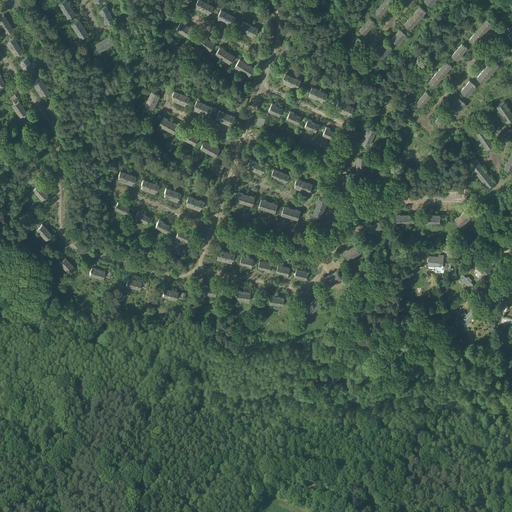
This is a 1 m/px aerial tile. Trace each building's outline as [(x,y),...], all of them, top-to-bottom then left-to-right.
[(66,0),(62,0),(58,3),(62,10),(69,6),(67,4),(68,3),(66,0)] [(206,2),(201,0),(197,0),(196,3),(197,4),(196,7),(202,10),(206,2)] [(329,16),(310,0),(308,0),(305,3),(325,20),(329,16)] [(496,9),(484,0),(476,0),(493,13),(496,9)] [(383,1),(379,6),(384,10),(388,5),(383,1)] [(213,6),(206,2),(202,10),(208,13),(210,10),(211,11),(213,6)] [(105,5),(101,7),(101,8),(98,10),(101,16),(109,13),(105,5)] [(71,9),(69,6),(62,10),(67,17),(74,13),(72,9),(71,9)] [(384,10),(379,6),(374,11),(379,15),(384,10)] [(426,11),(420,6),(416,10),(422,15),(426,11)] [(228,14),(221,10),(218,14),(219,15),(218,18),(224,21),(228,14)] [(291,10),(284,12),(285,21),(293,20),(291,10)] [(422,15),(416,10),(412,15),(418,20),(422,15)] [(172,16),(166,12),(162,19),(168,22),(172,16)] [(109,13),(101,16),(104,23),(108,21),(108,23),(113,20),(109,13)] [(236,18),(228,14),(224,21),(231,25),(232,22),(233,22),(236,18)] [(418,20),(412,15),(408,19),(414,24),(418,20)] [(78,18),(71,23),(75,30),(82,26),(80,23),(81,23),(78,18)] [(369,18),(364,24),(369,28),(374,22),(369,18)] [(414,24),(408,19),(404,24),(410,29),(414,24)] [(492,23),(487,19),(482,24),(488,28),(492,23)] [(8,21),(0,26),(4,32),(7,30),(8,31),(12,28),(8,21)] [(185,24),(181,21),(176,29),(183,33),(187,27),(184,25),(185,24)] [(251,25),(243,21),(241,26),(242,26),(240,30),(247,33),(251,25)] [(369,28),(364,24),(359,30),(364,34),(369,28)] [(488,28),(482,24),(478,29),(483,33),(488,28)] [(258,29),(251,25),(247,33),(253,36),(255,33),(256,34),(258,29)] [(84,29),(82,26),(75,30),(80,38),(87,33),(84,29)] [(190,29),(187,27),(183,33),(190,38),(195,30),(191,28),(190,29)] [(406,34),(400,29),(396,34),(402,39),(406,34)] [(483,33),(478,29),(474,34),(479,39),(483,33)] [(200,34),(196,41),(203,46),(207,40),(204,38),(205,37),(200,34)] [(402,39),(396,34),(392,39),(398,44),(402,39)] [(479,39),(474,34),(469,39),(475,44),(479,39)] [(110,35),(105,37),(106,38),(103,40),(106,46),(114,42),(110,35)] [(13,36),(8,39),(9,41),(6,42),(10,48),(17,43),(13,36)] [(356,36),(351,42),(356,46),(361,40),(356,36)] [(99,40),(95,43),(99,50),(106,46),(103,40),(100,42),(99,40)] [(210,41),(207,40),(203,46),(210,50),(215,43),(210,40),(210,41)] [(356,46),(351,42),(346,48),(351,53),(356,46)] [(510,48),(504,42),(499,47),(506,52),(510,48)] [(22,51),(17,43),(10,48),(14,54),(17,53),(18,54),(22,51)] [(291,45),(284,43),(281,54),(287,56),(291,45)] [(391,48),(385,43),(381,47),(387,53),(391,48)] [(462,44),(457,50),(462,54),(467,48),(462,44)] [(225,49),(220,46),(215,53),(223,58),(227,52),(224,50),(225,49)] [(387,53),(381,47),(377,52),(383,57),(387,53)] [(506,52),(499,47),(495,52),(501,57),(506,52)] [(457,50),(452,56),(456,60),(462,54),(457,50)] [(230,54),(227,52),(223,58),(230,63),(235,55),(230,53),(230,54)] [(383,57),(377,52),(373,57),(379,62),(383,57)] [(26,56),(21,59),(22,60),(19,62),(23,68),(31,64),(26,56)] [(379,62),(373,57),(370,61),(375,66),(379,62)] [(367,77),(344,58),(341,62),(363,81),(367,77)] [(239,59),(235,66),(242,71),(246,65),(244,63),(244,62),(239,59)] [(498,64),(492,59),(488,63),(494,69),(498,64)] [(451,66),(446,61),(442,66),(447,71),(451,66)] [(494,69),(488,63),(485,68),(491,73),(494,69)] [(31,64),(23,68),(27,75),(30,73),(31,74),(35,71),(31,64)] [(250,65),(249,67),(246,65),(242,71),(249,75),(254,68),(250,65)] [(447,71),(442,66),(437,72),(442,76),(447,71)] [(491,73),(485,68),(481,73),(487,78),(491,73)] [(442,76),(437,72),(433,77),(438,81),(442,76)] [(293,77),(285,73),(283,78),(284,79),(283,82),(289,85),(293,77)] [(487,78),(481,73),(477,77),(483,82),(487,78)] [(39,77),(35,80),(35,81),(32,82),(36,89),(44,84),(39,77)] [(301,81),(293,77),(289,85),(296,88),(297,85),(298,85),(301,81)] [(433,77),(428,82),(433,86),(438,81),(433,77)] [(476,86),(469,81),(465,86),(471,91),(476,86)] [(44,84),(36,89),(40,95),(43,93),(44,94),(48,91),(44,84)] [(252,87),(245,84),(242,93),(249,95),(252,87)] [(471,91),(465,86),(461,90),(467,96),(471,91)] [(319,90),(312,87),(309,92),(310,92),(309,95),(316,98),(319,90)] [(327,94),(319,90),(316,98),(322,102),(324,99),(325,99),(327,94)] [(157,93),(152,91),(148,98),(156,102),(160,96),(157,94),(157,93)] [(182,94),(174,91),(172,95),(173,96),(172,99),(178,102),(182,94)] [(426,91),(421,97),(426,101),(431,95),(426,91)] [(190,97),(182,94),(178,102),(185,105),(186,102),(188,102),(190,97)] [(248,98),(241,96),(238,104),(245,106),(248,98)] [(380,96),(374,104),(378,107),(384,99),(380,96)] [(421,97),(416,103),(421,107),(426,101),(421,97)] [(156,102),(148,98),(145,106),(149,108),(150,107),(153,109),(156,102)] [(60,114),(50,99),(45,102),(55,117),(60,114)] [(465,104),(459,99),(455,103),(461,109),(465,104)] [(26,111),(18,100),(16,102),(14,103),(12,105),(20,116),(26,111)] [(205,104),(197,100),(195,105),(196,106),(194,109),(201,112),(205,104)] [(346,104),(338,100),(336,105),(337,106),(335,109),(342,112),(346,104)] [(504,101),(497,106),(500,111),(507,107),(504,101)] [(282,109),(275,106),(276,105),(272,103),(269,110),(280,115),(282,109)] [(455,103),(451,108),(457,113),(461,109),(455,103)] [(212,107),(205,104),(201,112),(208,115),(209,112),(210,112),(212,107)] [(354,108),(346,104),(342,112),(349,115),(350,112),(351,112),(354,108)] [(390,106),(376,122),(380,125),(394,109),(390,106)] [(507,107),(500,111),(504,117),(511,112),(507,107)] [(227,113),(219,110),(217,115),(218,115),(217,119),(223,122),(227,113)] [(301,117),(293,114),(294,112),(290,111),(287,118),(298,123),(301,117)] [(449,117),(443,112),(439,116),(445,122),(449,117)] [(235,117),(227,113),(223,122),(230,124),(231,121),(233,122),(235,117)] [(259,116),(256,125),(262,127),(265,119),(259,116)] [(445,122),(439,116),(435,121),(441,126),(445,122)] [(168,120),(163,117),(159,125),(167,129),(170,122),(168,121),(168,120)] [(430,136),(407,117),(403,121),(426,140),(430,136)] [(319,125),(311,122),(312,121),(308,119),(305,127),(316,131),(319,125)] [(173,124),(170,122),(167,129),(174,133),(178,125),(174,123),(173,124)] [(507,127),(503,124),(496,132),(500,135),(507,127)] [(330,129),(326,127),(323,134),(334,139),(337,133),(329,130),(330,129)] [(370,129),(367,127),(364,134),(372,138),(376,130),(371,128),(370,129)] [(184,128),(180,136),(187,140),(191,134),(188,132),(189,131),(184,128)] [(261,130),(255,128),(250,141),(256,142),(257,143),(261,130)] [(483,128),(476,133),(480,138),(487,134),(483,128)] [(194,135),(191,134),(187,140),(195,144),(199,137),(194,134),(194,135)] [(372,138),(364,134),(361,141),(364,142),(364,143),(369,146),(372,138)] [(487,134),(480,138),(483,144),(490,139),(487,134)] [(490,139),(483,144),(487,149),(494,144),(490,139)] [(209,143),(205,140),(201,148),(208,152),(212,145),(209,144),(209,143)] [(212,145),(208,152),(215,156),(219,148),(215,146),(215,147),(212,145)] [(367,157),(357,156),(357,165),(366,165),(367,157)] [(475,157),(468,162),(472,167),(479,162),(475,157)] [(258,162),(250,159),(248,164),(250,164),(248,168),(255,171),(258,162)] [(266,165),(258,162),(255,171),(261,173),(263,170),(264,170),(266,165)] [(479,162),(472,167),(476,172),(483,167),(479,162)] [(218,163),(212,180),(213,180),(218,182),(224,166),(218,163)] [(366,165),(357,165),(356,173),(365,174),(366,165)] [(483,167),(476,172),(480,177),(487,172),(483,167)] [(281,172),(273,168),(271,173),(273,174),(271,177),(278,180),(281,172)] [(127,173),(120,170),(118,175),(119,176),(118,179),(124,181),(127,173)] [(281,172),(278,180),(285,183),(286,179),(287,180),(289,175),(281,172)] [(491,177),(487,172),(480,177),(484,182),(491,177)] [(135,176),(127,173),(124,181),(131,184),(132,181),(134,181),(135,176)] [(491,177),(484,182),(488,187),(495,182),(491,177)] [(304,181),(297,178),(295,183),(296,183),(295,186),(301,189),(304,181)] [(150,182),(143,179),(141,184),(142,184),(141,187),(147,190),(150,182)] [(328,183),(320,179),(318,184),(326,188),(328,183)] [(312,184),(304,181),(301,189),(308,192),(309,189),(310,189),(312,184)] [(511,181),(492,197),(496,202),(511,188),(511,181)] [(159,185),(150,182),(147,190),(154,193),(155,189),(157,190),(159,185)] [(47,194),(37,184),(36,185),(34,187),(32,189),(41,199),(47,194)] [(174,190),(166,187),(164,192),(165,193),(164,196),(171,199),(174,190)] [(182,193),(174,190),(171,199),(177,201),(178,198),(180,198),(182,193)] [(243,193),(238,192),(236,200),(244,203),(246,195),(243,194),(243,193)] [(250,196),(246,195),(244,203),(252,205),(255,197),(250,195),(250,196)] [(197,199),(189,196),(187,201),(188,201),(187,204),(193,207),(197,199)] [(327,200),(319,197),(317,202),(318,202),(317,206),(324,208),(327,200)] [(204,202),(197,199),(193,207),(200,209),(201,206),(203,207),(204,202)] [(266,200),(261,199),(259,207),(267,209),(269,202),(266,201),(266,200)] [(128,207),(121,204),(122,202),(118,201),(114,208),(125,213),(128,207)] [(273,202),(272,203),(269,202),(267,209),(275,212),(277,204),(273,202)] [(289,207),(284,206),(281,214),(290,216),(292,209),(289,208),(289,207)] [(317,206),(316,209),(315,209),(313,214),(321,216),(324,208),(317,206)] [(295,210),(292,209),(290,216),(298,219),(300,211),(295,209),(295,210)] [(149,216),(141,213),(142,212),(138,210),(134,217),(146,223),(149,216)] [(465,210),(458,217),(457,216),(454,219),(460,226),(470,216),(465,210)] [(230,214),(225,212),(222,221),(228,223),(231,214),(230,214)] [(431,213),(426,213),(426,222),(440,223),(440,215),(431,214),(431,213)] [(410,214),(400,215),(400,214),(396,214),(397,224),(410,223),(410,214)] [(169,225),(162,222),(162,221),(158,219),(155,227),(166,232),(169,225)] [(379,221),(371,225),(370,224),(366,226),(370,234),(382,228),(379,221)] [(50,232),(41,222),(39,225),(37,226),(36,227),(45,237),(50,232)] [(313,226),(302,222),(300,227),(312,231),(313,226)] [(227,226),(221,224),(218,232),(224,235),(227,226)] [(183,230),(178,228),(175,236),(186,241),(189,235),(182,231),(183,230)] [(356,244),(348,249),(347,248),(344,251),(348,258),(360,251),(356,244)] [(227,251),(219,249),(217,254),(219,254),(218,258),(225,259),(227,251)] [(235,253),(227,251),(225,259),(232,261),(233,258),(234,258),(235,253)] [(444,254),(438,254),(438,256),(428,255),(428,265),(435,265),(435,263),(442,264),(442,268),(443,262),(444,254)] [(73,265),(64,255),(62,257),(60,259),(59,260),(68,270),(73,265)] [(253,258),(242,255),(240,262),(247,263),(247,265),(252,266),(253,258)] [(272,262),(260,260),(258,266),(266,268),(266,269),(270,270),(272,262)] [(491,269),(482,260),(476,266),(479,269),(475,274),(479,277),(483,273),(485,275),(491,269)] [(290,267),(278,264),(276,271),(284,272),(284,273),(288,274),(290,267)] [(104,269),(91,265),(88,272),(102,276),(102,274),(103,271),(104,269)] [(308,271),(296,268),(295,275),(302,276),(302,278),(306,279),(308,271)] [(337,270),(329,275),(328,275),(325,277),(330,284),(341,276),(337,270)] [(468,279),(464,275),(461,278),(462,279),(461,281),(464,284),(465,282),(470,287),(473,284),(470,281),(472,280),(469,277),(468,279)] [(140,279),(127,276),(125,282),(138,286),(139,284),(140,282),(140,279)] [(489,279),(486,283),(486,282),(481,287),(487,293),(493,287),(495,284),(489,279)] [(217,286),(204,284),(202,291),(216,293),(217,289),(217,286)] [(177,290),(164,286),(162,293),(175,297),(176,295),(176,292),(177,290)] [(251,291),(237,289),(236,296),(250,298),(251,294),(251,291)] [(284,296),(271,294),(270,301),(283,303),(284,301),(284,299),(284,296)] [(319,299),(317,297),(306,305),(311,311),(321,303),(320,301),(319,299)] [(471,310),(467,314),(464,311),(461,314),(467,321),(477,312),(472,306),(470,309),(471,310)] [(452,312),(447,307),(441,315),(445,318),(447,316),(448,317),(452,312)]
